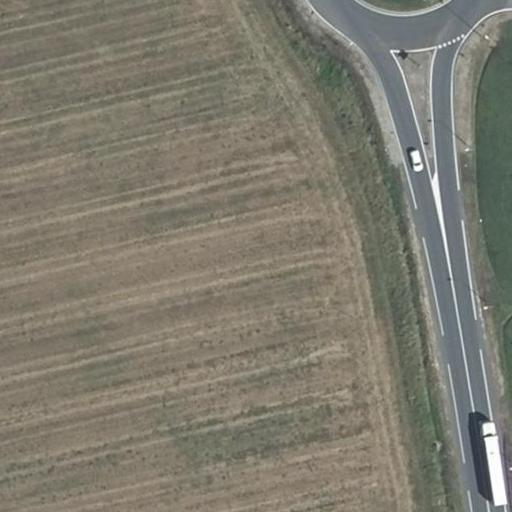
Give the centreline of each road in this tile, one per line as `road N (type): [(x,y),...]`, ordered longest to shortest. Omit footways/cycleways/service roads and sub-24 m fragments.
road 1 (primary): [(357,23),(389,72),(457,320)]
road 2 (primary): [(457,320),(442,162),(443,58),(456,17)]
road 3 (primary): [(486,511),(457,320)]
